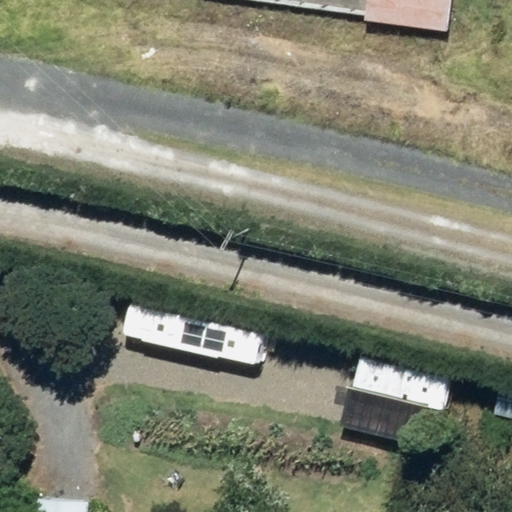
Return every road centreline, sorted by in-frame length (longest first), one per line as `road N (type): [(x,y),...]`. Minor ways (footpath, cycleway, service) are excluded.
road 1 (unknown): [(0,170),(511,324)]
road 2 (unknown): [(0,25),(511,171)]
